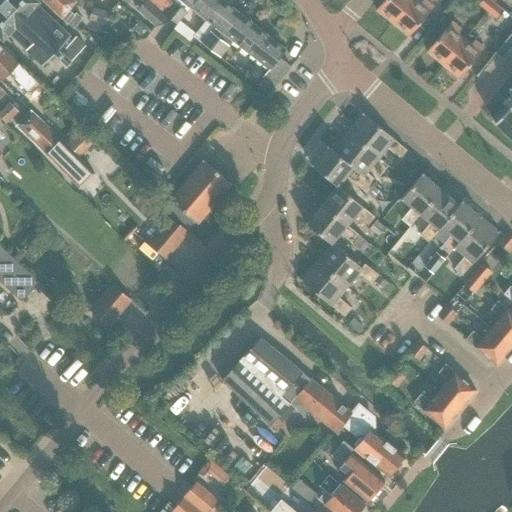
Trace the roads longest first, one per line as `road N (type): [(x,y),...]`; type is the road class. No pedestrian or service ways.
road 1 (residential): [(0,508),(78,406),(274,196)]
road 2 (unclassified): [(511,208),(344,62)]
road 3 (residential): [(274,196),(281,142),(344,62)]
road 4 (residential): [(420,464),(511,364)]
